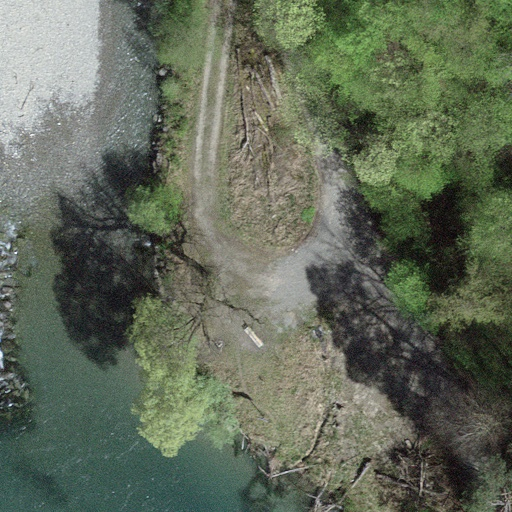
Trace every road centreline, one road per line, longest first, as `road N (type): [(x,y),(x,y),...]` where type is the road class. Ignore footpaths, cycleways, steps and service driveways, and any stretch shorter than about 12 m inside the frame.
road 1 (track): [(265,0),(469,420),(489,511)]
road 2 (track): [(245,0),(266,268),(299,366),(346,436)]
